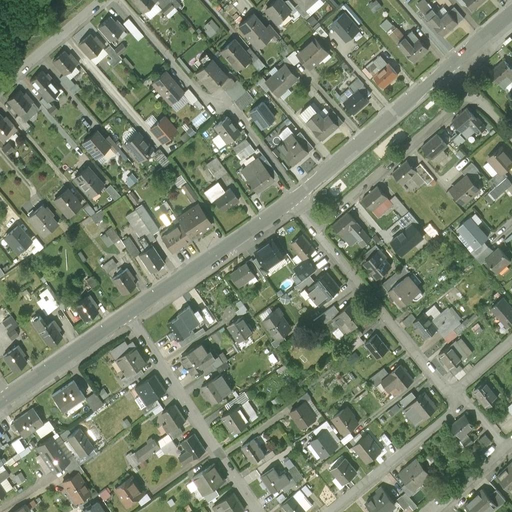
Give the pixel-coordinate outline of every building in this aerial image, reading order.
[(130,0),(141,12),(142,11),(154,1),(154,0),(130,0)] [(171,3),(168,0),(154,0),(154,1),(160,8),(162,11),(171,3)] [(280,0),(272,0),(261,9),(276,26),(291,12),(283,3),(280,0)] [(287,0),(286,0),(283,3),(291,12),(293,14),(297,11),(295,8),(287,0)] [(293,0),(298,5),(304,12),(318,0),(293,0)] [(376,0),(373,0),(368,5),(375,13),(382,7),(376,0)] [(421,0),(417,4),(425,14),(432,8),(425,0),(421,0)] [(463,0),(474,11),(486,0),(463,0)] [(154,1),(142,11),(148,18),(160,8),(154,1)] [(171,3),(162,11),(166,15),(175,7),(171,3)] [(362,21),(346,4),(341,8),(358,26),(362,21)] [(304,12),(298,5),(295,8),(297,11),(301,16),(305,13),(304,12)] [(454,7),(448,13),(458,24),(464,18),(454,7)] [(443,37),(458,24),(448,13),(441,18),(432,8),(425,14),(424,15),(443,37)] [(265,28),(252,13),(236,27),(256,49),(271,35),(265,28)] [(360,30),(345,13),(331,25),(346,42),(360,30)] [(97,27),(109,41),(125,28),(121,24),(117,19),(114,21),(109,16),(97,27)] [(317,22),(312,17),(308,21),(313,26),(317,22)] [(380,22),(384,28),(391,23),(387,18),(380,22)] [(121,24),(125,28),(136,40),(141,35),(127,19),(121,24)] [(205,25),(208,29),(206,31),(210,36),(218,29),(211,20),(205,25)] [(269,24),(265,28),(271,35),(277,42),(281,38),(269,24)] [(328,35),(320,26),(315,30),(324,39),(328,35)] [(405,37),(396,27),(389,34),(397,44),(405,37)] [(412,31),(405,37),(412,45),(419,39),(412,31)] [(89,34),(77,45),(90,59),(104,46),(96,37),(93,39),(89,34)] [(414,62),(428,50),(419,39),(412,45),(405,37),(397,44),(414,62)] [(245,52),(234,39),(218,52),(235,72),(251,58),(245,52)] [(303,58),(312,69),(329,54),(316,39),(299,54),(303,58)] [(110,44),(115,50),(120,46),(114,40),(110,44)] [(249,49),(245,52),(251,58),(254,62),(258,59),(249,49)] [(295,65),(303,58),(299,54),(296,50),(287,57),(295,65)] [(63,74),(63,75),(65,74),(78,62),(71,54),(68,56),(64,51),(52,61),(63,74)] [(211,93),(219,86),(229,78),(208,52),(197,61),(201,66),(194,73),(211,93)] [(372,63),(370,64),(369,66),(366,68),(374,77),(388,64),(380,56),(374,61),(372,63)] [(176,60),(189,75),(192,73),(179,58),(176,60)] [(264,65),(258,59),(254,62),(253,63),(259,69),(264,65)] [(511,69),(503,60),(490,73),(507,92),(511,86),(511,69)] [(272,88),(279,96),(298,79),(285,64),(266,81),(272,88)] [(384,88),(398,76),(388,64),(374,77),(384,88)] [(46,73),(44,75),(41,71),(29,81),(43,96),(48,102),(48,101),(60,91),(52,83),(54,81),(46,73)] [(151,84),(169,105),(183,93),(164,72),(151,84)] [(74,84),(65,74),(63,75),(63,74),(59,78),(68,89),(74,84)] [(225,93),(236,83),(230,77),(229,78),(219,86),(225,93)] [(263,78),(258,84),(266,93),(272,88),(266,81),(263,78)] [(358,79),(349,87),(350,88),(354,92),(363,84),(358,79)] [(225,93),(233,102),(245,92),(237,82),(236,83),(225,93)] [(75,83),(74,84),(68,89),(73,94),(80,88),(75,83)] [(354,92),(350,88),(340,96),(344,101),(354,92)] [(188,89),(183,93),(188,100),(192,104),(197,100),(188,89)] [(19,114),(24,121),(25,120),(39,109),(25,93),(24,95),(19,90),(7,101),(19,114)] [(352,115),(367,102),(357,90),(354,92),(344,101),(341,103),(352,115)] [(245,92),(233,102),(241,112),(241,111),(253,101),(245,92)] [(183,93),(169,105),(174,111),(188,100),(183,93)] [(43,96),(39,100),(48,111),(53,107),(48,101),(48,102),(43,96)] [(261,102),(249,111),(261,127),(274,118),(261,102)] [(301,113),(308,121),(318,112),(311,104),(301,113)] [(58,110),(54,106),(53,107),(48,111),(52,116),(58,110)] [(467,107),(451,122),(461,132),(462,134),(471,126),(477,133),(485,126),(467,107)] [(333,111),(328,115),(338,127),(344,122),(333,111)] [(324,140),(338,127),(328,115),(324,119),(318,112),(308,121),(324,140)] [(0,139),(3,142),(17,130),(5,117),(3,119),(0,114),(0,139)] [(19,114),(14,119),(25,131),(30,126),(25,120),(24,121),(19,114)] [(150,114),(144,120),(148,124),(154,118),(150,114)] [(163,117),(149,130),(162,144),(176,131),(163,117)] [(226,117),(213,127),(218,134),(227,145),(240,134),(226,117)] [(289,127),(279,135),(284,142),(295,133),(289,127)] [(187,130),(183,133),(187,139),(191,135),(187,130)] [(94,131),(80,143),(95,160),(108,147),(104,142),(94,131)] [(153,152),(135,132),(120,146),(138,165),(153,152)] [(297,136),(310,152),(315,148),(301,132),(297,136)] [(461,132),(452,140),(459,148),(468,140),(462,134),(461,132)] [(183,133),(179,137),(183,142),(187,139),(183,133)] [(278,148),(293,166),(310,152),(297,136),(295,133),(284,142),(278,148)] [(227,145),(218,134),(212,139),(220,150),(227,145)] [(437,135),(423,148),(432,159),(435,157),(443,150),(447,146),(437,135)] [(113,152),(114,154),(115,153),(119,150),(112,142),(108,138),(104,142),(108,147),(113,152)] [(254,152),(244,140),(232,149),(242,161),(254,152)] [(9,144),(1,150),(7,156),(14,150),(9,144)] [(501,175),(504,172),(511,165),(511,158),(501,146),(486,159),(490,163),(499,173),(501,175)] [(108,147),(95,160),(99,164),(113,152),(108,147)] [(115,153),(121,160),(125,156),(119,150),(115,153)] [(154,153),(152,156),(153,157),(163,167),(169,161),(158,150),(154,153)] [(443,150),(435,157),(439,162),(447,155),(443,150)] [(153,152),(138,165),(141,168),(153,157),(152,156),(154,153),(153,152)] [(206,167),(215,180),(225,173),(215,159),(206,167)] [(241,172),(257,195),(275,181),(273,179),(262,164),(259,159),(241,172)] [(262,164),(273,179),(277,177),(265,161),(262,164)] [(405,163),(393,174),(407,189),(415,183),(420,178),(413,171),(405,163)] [(462,172),(468,178),(479,189),(486,183),(477,173),(480,170),(472,163),(462,172)] [(499,173),(490,163),(485,167),(494,177),(499,173)] [(431,179),(418,166),(413,171),(420,178),(424,182),(426,184),(431,179)] [(87,168),(73,179),(88,196),(102,185),(87,168)] [(495,188),(508,177),(504,172),(501,175),(499,173),(494,177),(489,181),(495,188)] [(131,175),(125,180),(127,182),(125,183),(129,187),(136,181),(131,175)] [(178,189),(180,188),(187,183),(182,175),(173,182),(178,189)] [(508,189),(511,184),(511,181),(508,177),(495,188),(491,193),(496,199),(508,189)] [(419,187),(424,182),(420,178),(415,183),(419,187)] [(451,193),(464,206),(481,191),(479,189),(468,178),(451,193)] [(191,204),(198,199),(187,183),(180,188),(191,204)] [(213,201),(226,193),(219,183),(204,193),(211,203),(213,201)] [(109,184),(104,188),(115,199),(119,195),(109,184)] [(377,186),(362,199),(377,217),(392,204),(389,199),(377,186)] [(63,189),(51,199),(67,216),(79,206),(63,189)] [(213,201),(222,214),(239,202),(230,190),(226,193),(213,201)] [(132,192),(128,195),(134,204),(138,201),(132,192)] [(491,193),(485,198),(490,204),(496,199),(491,193)] [(389,199),(392,204),(403,216),(409,211),(394,195),(389,199)] [(134,204),(133,204),(137,210),(142,206),(139,201),(138,201),(134,204)] [(163,204),(156,209),(160,215),(167,211),(163,204)] [(39,205),(26,217),(42,236),(56,224),(39,205)] [(93,212),(86,205),(82,208),(88,216),(93,212)] [(142,206),(137,210),(154,235),(160,230),(143,205),(142,206)] [(191,241),(212,228),(197,206),(177,220),(180,225),(191,241)] [(126,217),(140,237),(143,236),(150,245),(151,244),(157,240),(154,235),(137,210),(135,211),(126,217)] [(397,221),(405,230),(411,224),(414,226),(418,222),(409,211),(403,216),(397,221)] [(100,212),(90,218),(95,225),(105,219),(100,212)] [(472,218),(479,225),(484,221),(477,214),(472,218)] [(349,215),(334,228),(352,248),(358,243),(363,248),(371,241),(349,215)] [(472,218),(471,217),(457,230),(475,250),(485,241),(490,238),(479,225),(472,218)] [(431,237),(437,232),(429,222),(423,227),(431,237)] [(405,230),(391,242),(402,255),(423,237),(414,226),(411,224),(405,230)] [(172,254),(191,241),(180,225),(161,237),(172,254)] [(32,242),(17,226),(3,238),(18,255),(32,242)] [(105,234),(113,245),(121,239),(112,227),(104,232),(105,234)] [(101,238),(108,248),(113,245),(105,234),(101,238)] [(303,235),(290,245),(302,260),(306,257),(315,250),(303,235)] [(138,254),(150,272),(164,263),(151,244),(150,245),(143,236),(140,237),(138,239),(145,250),(138,254)] [(133,258),(138,254),(128,238),(122,242),(133,258)] [(272,241),(256,252),(259,257),(267,268),(283,256),(272,241)] [(491,248),(485,241),(475,250),(473,253),(478,259),(491,248)] [(369,259),(379,250),(376,246),(365,256),(369,259)] [(491,248),(478,259),(484,265),(488,261),(496,254),(491,248)] [(364,264),(379,281),(395,268),(379,250),(369,259),(364,264)] [(488,261),(500,274),(511,263),(500,251),(496,254),(488,261)] [(76,256),(82,264),(87,261),(81,253),(76,256)] [(259,257),(253,261),(262,275),(269,271),(267,268),(259,257)] [(317,270),(306,257),(302,260),(293,268),(303,281),(311,274),(317,270)] [(251,259),(247,262),(256,276),(257,278),(262,275),(253,261),(251,259)] [(106,274),(116,266),(112,260),(101,267),(106,274)] [(256,276),(247,262),(231,273),(240,286),(248,281),(256,276)] [(403,267),(383,285),(388,291),(407,274),(408,273),(403,267)] [(126,268),(111,279),(123,296),(135,287),(130,279),(133,277),(126,268)] [(317,282),(308,289),(315,298),(320,304),(339,288),(327,273),(317,282)] [(317,282),(311,274),(303,281),(298,285),(304,292),(308,289),(317,282)] [(407,274),(388,291),(391,295),(389,297),(393,301),(395,299),(402,306),(421,289),(407,274)] [(248,281),(250,285),(258,280),(257,278),(256,276),(248,281)] [(83,282),(90,291),(95,287),(89,278),(83,282)] [(32,291),(36,296),(40,293),(36,288),(32,291)] [(37,303),(46,316),(58,308),(49,295),(37,303)] [(74,306),(85,322),(98,313),(92,305),(95,303),(90,295),(74,306)] [(315,298),(310,302),(315,308),(320,304),(315,298)] [(507,328),(511,323),(511,307),(504,298),(491,309),(507,328)] [(232,308),(240,320),(243,318),(250,313),(242,301),(232,308)] [(334,304),(311,323),(318,331),(334,319),(341,313),(334,304)] [(347,335),(349,336),(359,328),(365,322),(350,304),(341,313),(334,319),(339,325),(347,335)] [(178,316),(164,324),(176,343),(180,342),(194,332),(193,330),(201,325),(189,306),(176,314),(178,316)] [(438,328),(436,330),(443,338),(464,321),(452,308),(449,310),(448,308),(441,314),(434,306),(426,313),(438,328)] [(275,314),(273,312),(271,308),(262,315),(266,321),(275,314)] [(293,326),(279,308),(273,312),(275,314),(266,321),(264,322),(276,339),(284,333),(293,326)] [(412,324),(426,339),(436,330),(438,328),(426,313),(425,312),(412,324)] [(464,321),(443,338),(450,347),(451,346),(462,337),(460,335),(481,318),(475,312),(464,321)] [(31,323),(48,348),(63,337),(58,329),(61,327),(55,319),(48,324),(42,315),(31,323)] [(11,316),(2,323),(8,333),(15,328),(18,325),(11,316)] [(228,328),(238,343),(253,332),(243,318),(240,320),(228,328)] [(341,340),(347,335),(339,325),(334,331),(341,340)] [(10,339),(18,333),(15,328),(8,333),(6,334),(10,339)] [(194,332),(180,342),(183,346),(205,332),(202,328),(194,332)] [(359,328),(349,336),(353,342),(360,336),(364,334),(359,328)] [(219,331),(212,335),(217,343),(224,338),(219,331)] [(284,333),(276,339),(272,342),(276,347),(288,338),(284,333)] [(375,335),(365,342),(365,343),(377,358),(387,349),(375,335)] [(365,342),(360,336),(353,342),(348,346),(353,352),(365,343),(365,342)] [(451,346),(463,361),(475,352),(462,337),(451,346)] [(110,352),(114,358),(134,344),(130,338),(110,352)] [(142,366),(147,363),(134,344),(114,358),(127,376),(142,366)] [(3,356),(12,371),(26,362),(22,355),(24,354),(19,345),(3,356)] [(204,345),(183,358),(195,376),(204,370),(214,364),(219,360),(213,351),(210,354),(204,345)] [(450,347),(439,356),(451,370),(459,364),(463,361),(451,346),(450,347)] [(214,364),(217,368),(225,363),(222,358),(219,360),(214,364)] [(225,363),(217,368),(219,372),(228,367),(225,363)] [(214,364),(204,370),(207,374),(217,368),(214,364)] [(459,364),(451,370),(455,374),(463,368),(459,364)] [(395,394),(413,379),(401,365),(391,374),(384,380),(395,394)] [(146,372),(142,366),(127,376),(122,380),(127,386),(146,372)] [(391,374),(385,366),(370,378),(377,386),(384,380),(391,374)] [(463,368),(455,374),(458,379),(467,373),(463,368)] [(235,390),(222,372),(202,387),(205,392),(203,393),(206,398),(208,396),(214,405),(235,390)] [(139,395),(147,406),(158,398),(166,393),(155,376),(135,388),(139,395)] [(50,394),(62,412),(85,396),(72,378),(50,394)] [(485,380),(473,391),(485,406),(498,395),(485,380)] [(103,389),(98,392),(103,399),(108,396),(103,389)] [(86,398),(93,408),(103,401),(96,391),(95,392),(86,398)] [(401,401),(406,407),(418,397),(413,391),(401,401)] [(299,397),(302,402),(306,399),(310,396),(307,392),(299,397)] [(437,408),(424,392),(418,397),(406,407),(420,423),(437,408)] [(229,403),(233,410),(240,405),(248,400),(244,394),(243,393),(229,403)] [(134,398),(142,409),(147,406),(139,395),(134,398)] [(162,404),(158,398),(147,406),(142,409),(146,415),(153,410),(162,404)] [(291,410),(302,426),(317,416),(306,399),(302,402),(291,410)] [(240,405),(250,421),(258,415),(248,400),(240,405)] [(162,404),(153,410),(156,415),(165,409),(162,404)] [(174,404),(162,413),(169,422),(163,426),(169,433),(170,432),(180,425),(186,421),(174,404)] [(250,421),(240,405),(233,410),(222,417),(233,433),(250,421)] [(344,407),(332,417),(346,435),(351,431),(358,425),(344,407)] [(12,422),(23,438),(43,424),(32,408),(12,422)] [(465,417),(452,428),(468,447),(475,440),(471,435),(476,430),(465,417)] [(126,418),(121,422),(125,428),(130,424),(126,418)] [(317,427),(320,431),(325,427),(328,431),(335,426),(329,418),(317,427)] [(184,431),(180,425),(170,432),(174,438),(184,431)] [(307,441),(322,460),(340,446),(328,431),(325,427),(320,431),(307,441)] [(66,437),(73,433),(70,428),(61,435),(64,439),(66,437)] [(73,433),(66,437),(81,458),(94,449),(79,428),(73,433)] [(355,436),(351,431),(346,435),(341,439),(345,444),(355,436)] [(174,438),(170,432),(169,433),(157,441),(161,447),(174,438)] [(385,432),(380,437),(387,446),(392,442),(385,432)] [(485,432),(478,439),(484,446),(492,440),(485,432)] [(193,434),(180,443),(186,451),(178,457),(185,466),(206,451),(193,434)] [(367,434),(352,447),(366,464),(382,452),(367,434)] [(51,470),(54,475),(64,468),(71,463),(68,459),(52,436),(35,448),(40,454),(51,470)] [(161,447),(154,452),(159,458),(178,444),(174,438),(161,447)] [(254,438),(241,446),(242,448),(253,462),(262,456),(265,454),(254,438)] [(154,452),(161,447),(157,441),(156,439),(153,441),(152,439),(148,441),(150,443),(135,454),(141,462),(154,452)] [(27,453),(21,444),(13,449),(19,458),(27,453)] [(262,456),(266,461),(275,454),(272,449),(265,454),(262,456)] [(133,468),(141,462),(135,454),(133,451),(125,456),(133,468)] [(51,470),(40,454),(35,457),(46,474),(51,470)] [(357,472),(344,455),(328,467),(341,484),(357,472)] [(64,468),(66,472),(79,463),(74,456),(68,459),(71,463),(64,468)] [(416,457),(399,472),(413,488),(430,473),(416,457)] [(511,459),(496,474),(511,491),(511,459)] [(66,472),(69,477),(77,472),(79,475),(84,471),(79,463),(66,472)] [(200,488),(205,495),(215,488),(225,481),(212,464),(193,478),(194,479),(200,488)] [(274,466),(261,475),(264,480),(261,483),(265,487),(268,485),(274,493),(283,487),(292,480),(286,472),(282,475),(274,466)] [(0,472),(0,496),(6,493),(5,491),(0,484),(0,481),(5,478),(9,476),(5,469),(0,472)] [(69,477),(60,483),(74,502),(89,492),(90,491),(79,475),(77,472),(69,477)] [(19,473),(11,478),(16,485),(24,480),(19,473)] [(112,489),(126,509),(147,494),(133,475),(112,489)] [(11,487),(5,478),(0,481),(0,484),(5,491),(11,487)] [(200,488),(194,479),(186,485),(192,493),(200,488)] [(292,480),(283,487),(286,491),(296,484),(293,480),(292,480)] [(305,485),(300,489),(308,497),(312,494),(305,485)] [(378,491),(365,503),(373,511),(394,511),(400,507),(381,486),(377,490),(378,491)] [(463,503),(471,511),(492,511),(499,506),(497,504),(488,494),(482,487),(463,503)] [(496,487),(488,494),(497,504),(505,497),(496,487)] [(106,488),(99,494),(103,501),(111,495),(106,488)] [(215,488),(205,495),(208,499),(218,492),(215,488)] [(300,489),(294,494),(308,510),(314,504),(308,497),(300,489)] [(96,490),(90,494),(93,498),(99,494),(96,490)] [(216,511),(242,511),(244,511),(233,493),(213,507),(216,511)] [(294,494),(283,504),(289,511),(305,511),(308,510),(294,494)] [(32,511),(32,510),(36,507),(33,502),(18,511),(32,511)] [(103,511),(97,502),(81,511),(103,511)]
